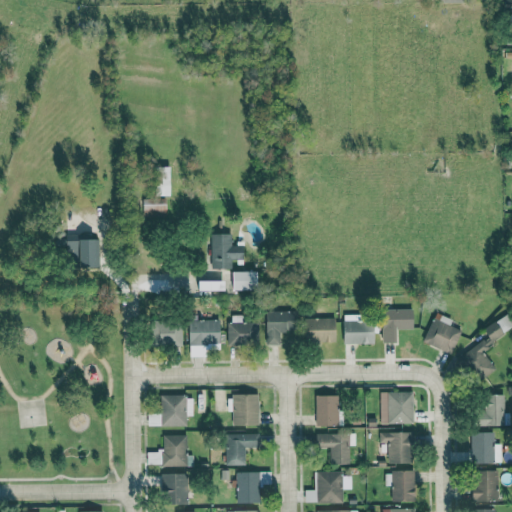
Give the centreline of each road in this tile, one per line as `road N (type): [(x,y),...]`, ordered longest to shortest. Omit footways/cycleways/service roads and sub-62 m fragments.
road 1 (residential): [(436,376),(132,376)]
road 2 (residential): [(132,511),(130,294)]
road 3 (residential): [(288,511),(287,374)]
road 4 (residential): [(443,511),(443,388),(436,376)]
road 5 (residential): [(132,491),(0,491)]
